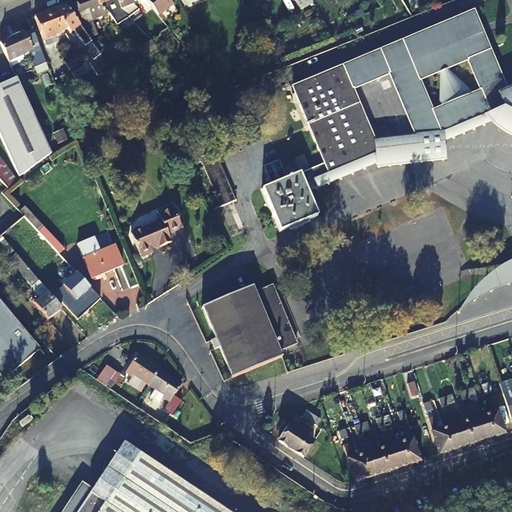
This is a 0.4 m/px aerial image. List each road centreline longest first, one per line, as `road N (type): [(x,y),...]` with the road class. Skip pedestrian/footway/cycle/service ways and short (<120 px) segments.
road 1 (residential): [(511,443),(356,495),(324,488),(228,417)]
road 2 (residential): [(511,326),(228,417)]
road 3 (residential): [(228,417),(167,338),(140,330),(89,349),(0,415)]
road 4 (unknown): [(131,331),(275,260)]
